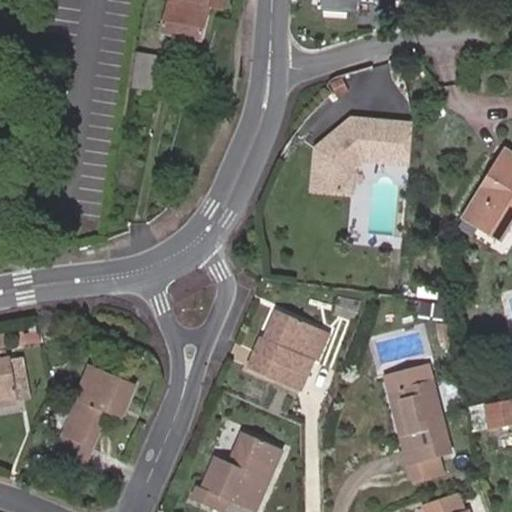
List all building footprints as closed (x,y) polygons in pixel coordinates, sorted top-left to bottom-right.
[(168,0),(162,34),(203,43),(211,5),(223,8),(224,0),(168,0)] [(163,56),(138,51),(132,88),(158,91),(163,56)] [(406,127),(345,123),(310,151),(308,194),(346,196),(348,170),(360,163),(404,165),(406,127)] [(511,150),(506,147),(497,161),(511,169),(511,150)] [(511,169),(497,161),(465,213),(495,232),(511,205),(511,169)] [(511,205),(495,232),(502,236),(511,220),(511,205)] [(339,296),(333,312),(352,319),(357,303),(339,296)] [(443,317),(444,303),(419,300),(417,315),(443,317)] [(263,336),(250,366),(300,389),(313,359),(317,360),(329,332),(280,310),(268,338),(263,336)] [(450,340),(447,319),(435,321),(438,341),(450,340)] [(18,356),(8,358),(17,400),(27,398),(18,356)] [(0,360),(0,403),(17,400),(8,358),(0,360)] [(115,397),(129,403),(138,384),(91,364),(76,400),(81,402),(59,448),(87,461),(108,413),(115,397)] [(387,376),(390,391),(431,383),(428,368),(387,376)] [(431,383),(390,391),(403,452),(396,453),(399,466),(447,455),(431,383)] [(122,420),(129,403),(115,397),(108,413),(122,420)] [(511,397),(484,402),(488,426),(511,421),(511,397)] [(484,402),(471,403),(475,428),(488,426),(484,402)] [(278,447),(241,430),(228,463),(214,456),(201,488),(195,486),(189,499),(218,511),(224,499),(251,510),(278,447)] [(423,511),(466,511),(462,498),(423,510),(423,511)]
